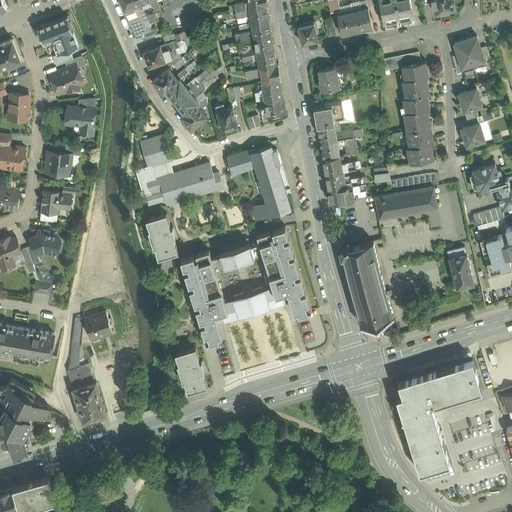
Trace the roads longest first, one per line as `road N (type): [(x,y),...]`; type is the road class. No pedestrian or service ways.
road 1 (primary): [(0,472),(360,366)]
road 2 (residential): [(109,0),(138,68),(205,150),(303,121)]
road 3 (residential): [(360,366),(324,239),(303,121)]
road 4 (residential): [(0,223),(30,201),(40,115),(40,88),(14,17)]
road 5 (residential): [(360,366),(393,466),(431,511)]
road 6 (primary): [(360,366),(511,321)]
road 7 (residential): [(291,55),(441,27)]
road 8 (residential): [(451,171),(441,27)]
